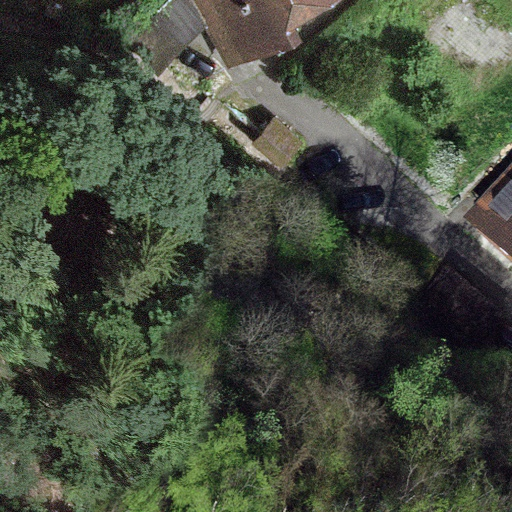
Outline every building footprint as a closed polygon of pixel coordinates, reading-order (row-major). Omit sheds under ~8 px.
[(166,44),(180,30),(193,17),(184,0),(170,0),(131,39),(162,66),(175,51),(166,44)] [(200,0),(209,16),(206,18),(228,58),(293,19),(281,0),(200,0)] [(274,158),(292,140),(270,119),(252,137),(274,158)] [(125,157),(145,173),(163,149),(143,133),(125,157)] [(511,270),(511,171),(502,182),(511,191),(473,233),(511,270)] [(473,343),(495,317),(442,272),(418,298),(473,343)]
